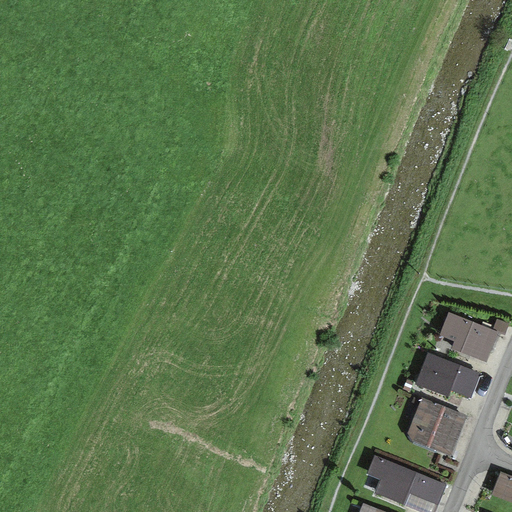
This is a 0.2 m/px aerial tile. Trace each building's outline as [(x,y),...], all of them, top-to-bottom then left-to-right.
[(441,336),(456,342),(452,351),(487,365),(499,334),(449,315),(441,336)] [(452,394),(474,400),(482,371),(426,354),(416,387),(451,397),(452,394)] [(406,442),(454,457),(468,414),(420,399),(406,442)] [(367,474),(382,480),(376,494),(420,511),(436,511),(447,485),(374,456),(367,474)] [(388,511),(363,502),(358,511),(388,511)]
